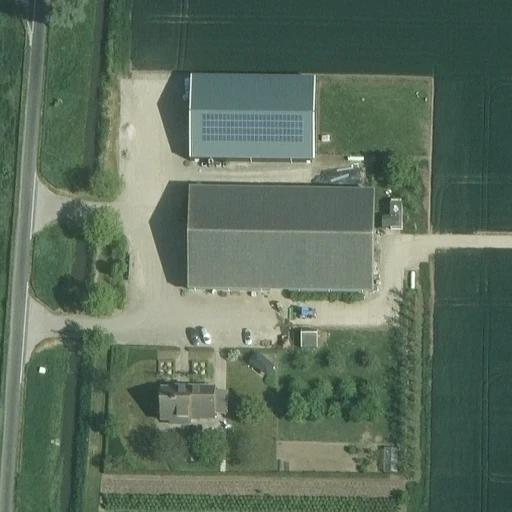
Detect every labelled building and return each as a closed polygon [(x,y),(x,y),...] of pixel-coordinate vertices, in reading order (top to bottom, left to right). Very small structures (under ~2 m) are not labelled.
[(191,80),(190,161),(312,163),(313,82),(191,80)] [(189,290),(370,292),(371,199),(190,196),(189,290)] [(390,207),(390,231),(401,231),(401,207),(390,207)] [(316,332),(300,332),(300,350),(316,350),(316,332)] [(256,354),(248,362),(254,367),(260,366),(264,361),(256,354)] [(213,420),(214,390),(177,390),(177,392),(162,392),(162,421),(171,422),(171,425),(184,425),(184,422),(189,422),(189,419),(213,420)]
